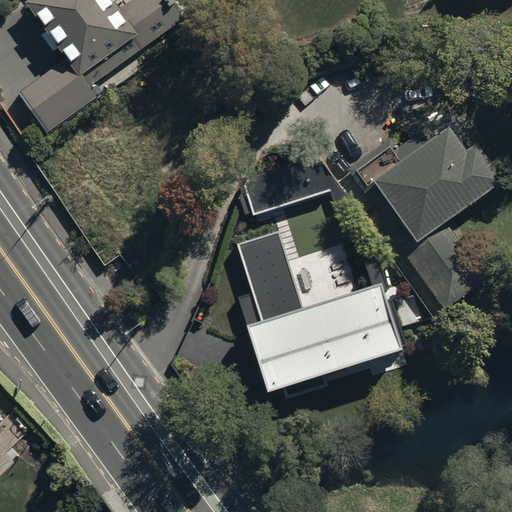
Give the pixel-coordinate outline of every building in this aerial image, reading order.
[(108,0),(34,0),(26,6),(66,62),(19,95),(46,133),(99,95),(91,84),(181,21),(165,0),(131,0),(116,11),(108,0)] [(145,119),(169,150),(244,95),(224,68),(178,103),(174,97),(145,119)] [(346,170),(443,310),(486,280),(446,223),(503,184),(477,146),(475,148),(461,128),(451,134),(434,109),(403,130),(410,141),(396,151),(390,141),(346,170)] [(318,157),(243,180),(254,216),(330,193),(336,211),(352,206),(318,157)] [(278,232),(237,244),(261,322),(247,326),(268,391),(402,349),(382,284),(302,309),(278,232)]
